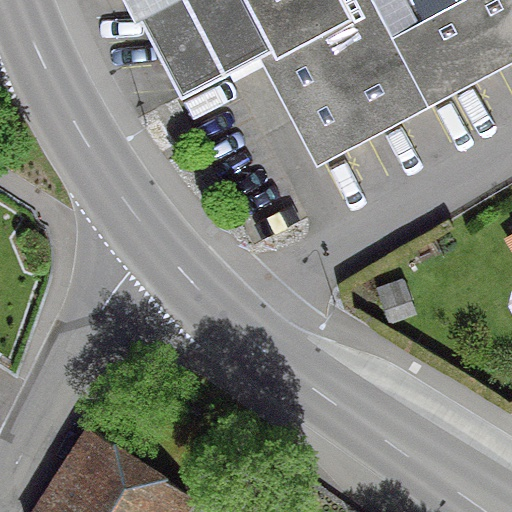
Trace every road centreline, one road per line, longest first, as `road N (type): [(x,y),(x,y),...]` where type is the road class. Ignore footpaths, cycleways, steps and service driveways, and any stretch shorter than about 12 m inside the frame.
road 1 (residential): [(511,155),(323,270),(249,336)]
road 2 (tertiary): [(504,511),(249,336)]
road 3 (residential): [(157,241),(92,317),(0,486)]
road 4 (tertiary): [(157,241),(81,139),(17,8)]
road 5 (tertiary): [(249,336),(157,241)]
